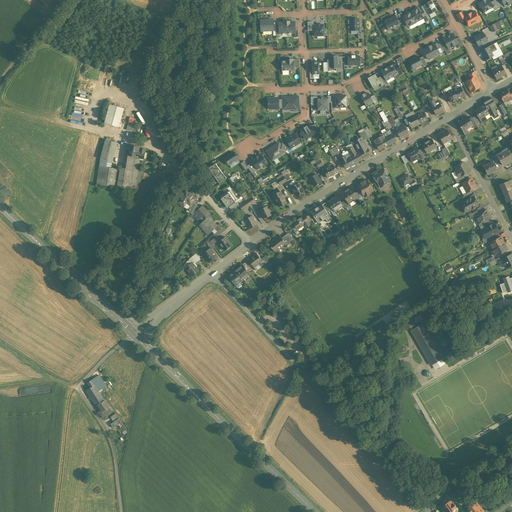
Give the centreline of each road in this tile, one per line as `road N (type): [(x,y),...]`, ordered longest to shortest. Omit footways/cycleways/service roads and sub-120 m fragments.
road 1 (secondary): [(315,511),(134,334)]
road 2 (residential): [(248,243),(448,116)]
road 3 (residential): [(248,243),(167,156),(99,134)]
road 4 (secondary): [(134,334),(0,206)]
road 5 (residential): [(325,396),(212,273)]
road 6 (residential): [(306,88),(339,86),(456,24)]
